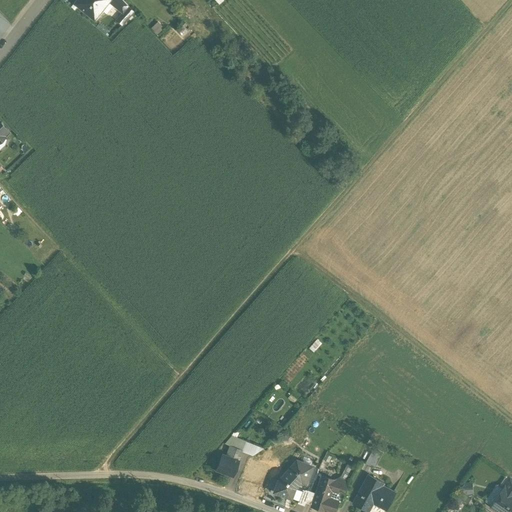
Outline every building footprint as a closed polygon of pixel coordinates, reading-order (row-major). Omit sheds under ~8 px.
[(76,0),(75,2),(97,19),(103,12),(100,9),(106,0),(76,0)] [(108,0),(122,12),(127,5),(122,0),(108,0)] [(139,19),(135,15),(131,20),(134,24),(139,19)] [(13,206),(7,211),(12,217),(18,211),(13,206)] [(45,279),(38,272),(29,281),(37,288),(45,279)] [(242,450),(230,445),(227,453),(230,455),(229,457),(238,460),(242,450)] [(383,452),(374,447),(371,452),(380,456),(383,452)] [(380,456),(371,452),(365,463),(374,468),(380,456)] [(229,457),(222,454),(216,469),(232,475),(238,460),(229,457)] [(311,466),(296,461),(278,481),(274,492),(288,497),(291,487),(300,478),(306,480),(311,466)] [(383,483),(368,474),(352,503),(366,510),(372,500),(378,503),(377,504),(386,510),(395,493),(382,485),(383,483)] [(347,484),(321,475),(317,487),(330,491),(330,490),(340,493),(342,494),(343,494),(347,484)] [(511,478),(510,477),(503,487),(505,489),(506,488),(511,492),(511,478)] [(461,489),(467,493),(474,493),(473,481),(466,482),(461,489)] [(330,491),(317,487),(311,506),(324,510),(324,509),(328,497),(330,491)] [(505,489),(493,506),(501,511),(511,511),(511,492),(506,488),(505,489)] [(305,489),(304,492),(302,491),(297,503),(304,506),(310,491),(305,489)] [(337,500),(328,497),(324,509),(332,511),(333,511),(336,503),(337,500)]
